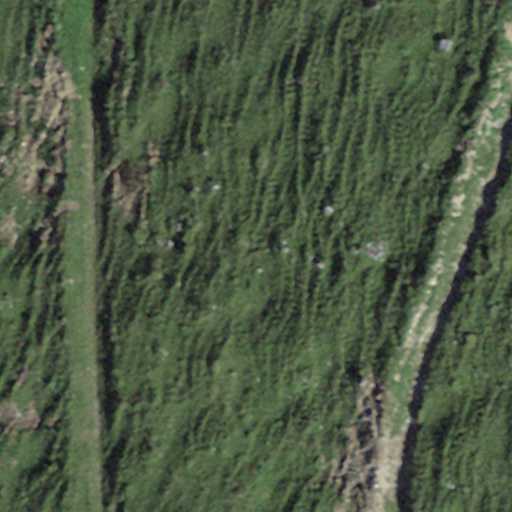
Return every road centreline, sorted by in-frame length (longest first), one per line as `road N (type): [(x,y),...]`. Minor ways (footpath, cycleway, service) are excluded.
road 1 (track): [(82,0),(73,323),(89,511)]
road 2 (track): [(384,511),(399,352),(444,254),(511,48)]
